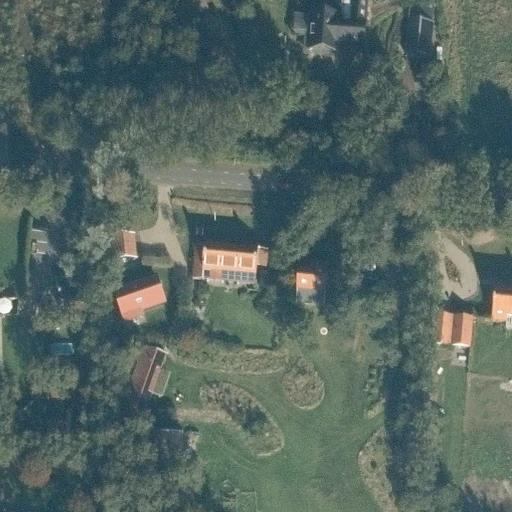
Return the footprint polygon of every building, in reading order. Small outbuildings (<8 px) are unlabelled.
[(339,50),(364,52),(367,4),(341,2),(340,19),(309,16),(309,19),(293,18),(293,34),(308,35),(307,54),(338,56),(339,50)] [(434,12),(409,10),(408,23),(407,23),(403,58),(430,62),(435,25),(432,25),(434,12)] [(122,232),(111,233),(114,264),(134,262),(131,238),(123,239),(122,232)] [(268,254),(258,253),(258,252),(196,247),(193,283),(204,284),(205,274),(256,278),(257,270),(266,271),(268,254)] [(299,273),(297,294),(325,296),(327,266),(311,265),(310,273),(299,273)] [(155,282),(116,296),(123,318),(163,304),(155,282)] [(378,288),(356,297),(365,318),(388,308),(378,288)] [(511,294),(497,293),(494,323),(507,325),(508,317),(511,317),(511,294)] [(71,301),(70,313),(88,314),(89,302),(71,301)] [(434,317),(431,347),(470,350),(473,321),(434,317)] [(143,348),(118,416),(143,425),(168,357),(143,348)] [(46,425),(45,445),(62,446),(64,425),(46,425)] [(154,435),(154,453),(164,453),(164,454),(183,455),(183,435),(166,434),(166,435),(154,435)]
